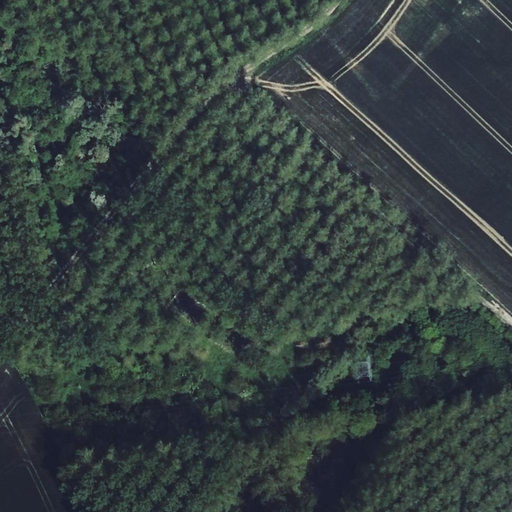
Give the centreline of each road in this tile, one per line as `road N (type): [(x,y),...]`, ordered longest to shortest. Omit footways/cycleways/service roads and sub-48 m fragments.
road 1 (track): [(333,0),(214,96),(0,367)]
road 2 (track): [(511,330),(256,104),(242,78)]
